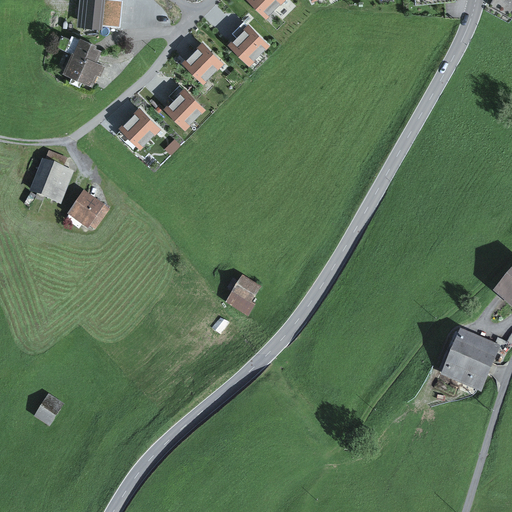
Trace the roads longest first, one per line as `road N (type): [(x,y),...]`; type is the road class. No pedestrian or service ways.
road 1 (secondary): [(475,0),(460,42),(330,273),(267,354),(153,455),(113,511)]
road 2 (residential): [(38,142),(69,138),(140,83),(195,13)]
road 3 (unclassified): [(511,360),(465,511)]
